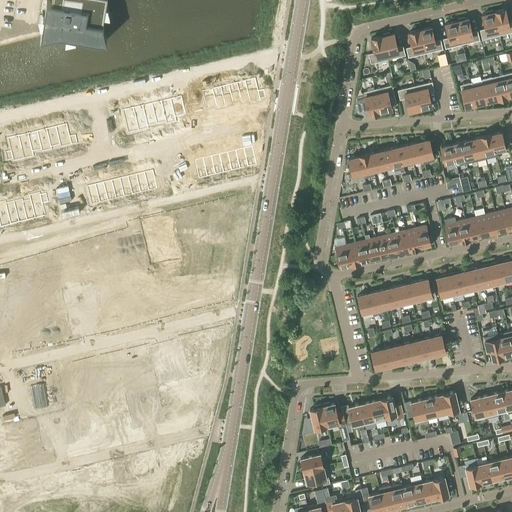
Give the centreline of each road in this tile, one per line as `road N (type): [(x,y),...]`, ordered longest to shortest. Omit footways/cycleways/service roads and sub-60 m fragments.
road 1 (residential): [(292,56),(0,120)]
road 2 (residential): [(0,242),(272,178)]
road 3 (residential): [(249,315),(0,368)]
road 4 (residential): [(230,432),(0,485)]
road 5 (residential): [(485,0),(354,30),(338,126)]
road 6 (residential): [(511,238),(332,277)]
road 7 (residential): [(355,380),(311,383),(293,398),(274,511)]
road 8 (residential): [(338,126),(511,112)]
road 9 (residential): [(338,126),(316,257),(332,277)]
road 10 (residential): [(355,380),(511,367)]
road 11 (unclassified): [(249,315),(272,178)]
road 12 (unclassified): [(272,178),(292,56)]
